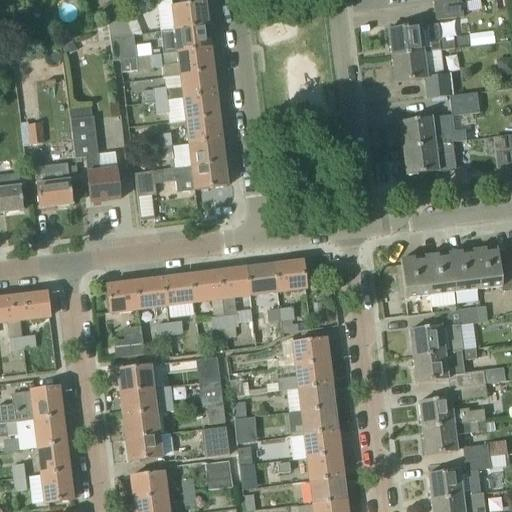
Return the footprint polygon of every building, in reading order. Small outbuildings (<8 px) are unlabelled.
[(456,2),(432,5),(434,22),(463,18),(461,1),(456,2)] [(174,29),(207,25),(204,3),(171,7),(156,9),(158,31),(174,29)] [(133,37),(126,19),(109,26),(111,40),(133,37)] [(391,57),(454,49),(453,40),(438,41),(436,24),(388,30),(391,57)] [(210,50),(207,26),(207,25),(174,29),(177,54),(210,50)] [(77,52),(73,42),(60,47),(65,58),(77,52)] [(118,62),(119,62),(136,59),(134,46),(116,49),(118,62)] [(425,99),(447,97),(451,96),(449,76),(442,76),(439,51),(454,50),(454,49),(391,57),(394,84),(423,80),(425,99)] [(159,56),(147,58),(149,70),(161,68),(178,66),(180,78),(213,74),(210,50),(177,54),(159,56)] [(137,71),(136,59),(119,62),(120,73),(137,71)] [(215,96),(213,74),(180,78),(181,86),(165,88),(166,101),(182,100),(215,96)] [(153,103),(166,101),(165,88),(152,90),(153,103)] [(451,96),(447,97),(450,116),(451,116),(452,117),(463,116),(479,114),(476,93),(451,96)] [(215,96),(182,100),(185,123),(218,119),(215,96)] [(166,114),(168,114),(166,101),(153,103),(155,116),(166,114)] [(98,171),(95,147),(91,108),(68,111),(74,160),(85,158),(89,204),(120,200),(117,169),(98,171)] [(465,131),(463,116),(452,117),(451,116),(450,116),(399,123),(402,149),(434,145),(465,141),(464,131),(465,131)] [(218,119),(185,123),(188,146),(221,141),(218,119)] [(44,145),(40,123),(26,126),(30,147),(44,145)] [(169,134),(158,136),(150,137),(152,150),(171,148),(169,134)] [(188,146),(171,148),(152,150),(147,151),(148,164),(172,161),(173,169),(163,171),(163,172),(224,164),(221,141),(188,146)] [(437,172),(434,145),(402,149),(406,176),(437,172)] [(226,187),(224,164),(163,172),(164,184),(192,181),(194,191),(226,187)] [(71,206),(68,181),(77,180),(76,167),(67,168),(67,167),(44,170),(44,167),(33,168),(38,210),(71,206)] [(156,196),(153,176),(153,173),(134,175),(134,178),(137,198),(156,196)] [(26,188),(24,174),(0,177),(0,214),(22,212),(19,189),(26,188)] [(511,291),(511,279),(509,256),(498,258),(496,248),(472,251),(477,289),(500,287),(501,292),(511,291)] [(477,289),(472,251),(449,254),(454,292),(477,289)] [(454,292),(449,254),(425,257),(429,295),(454,292)] [(429,295),(425,257),(399,260),(403,290),(405,298),(429,295)] [(302,262),(274,266),(277,293),(305,290),(302,262)] [(277,293),(274,266),(246,269),(249,297),(277,293)] [(246,269),(218,273),(221,300),(220,300),(224,328),(225,337),(225,339),(235,338),(234,326),(236,326),(232,299),(249,297),(246,269)] [(218,273),(190,276),(193,304),(210,302),(212,318),(210,318),(211,329),(214,329),(215,338),(225,337),(224,328),(220,300),(221,300),(218,273)] [(162,280),(165,307),(193,304),(190,276),(162,280)] [(162,280),(134,283),(137,311),(165,307),(162,280)] [(134,283),(106,287),(109,314),(137,311),(134,283)] [(19,322),(48,318),(45,294),(16,298),(19,322)] [(16,298),(0,299),(0,324),(7,323),(19,322),(16,298)] [(437,314),(439,327),(408,331),(412,358),(444,354),(462,352),(458,326),(478,324),(476,308),(437,314)] [(292,309),(280,311),(281,323),(282,335),(292,333),(291,320),(293,320),(292,309)] [(281,323),(280,311),(265,312),(267,325),(281,323)] [(22,349),(21,338),(19,322),(7,323),(9,340),(12,361),(24,360),(22,349)] [(167,324),(169,335),(181,333),(180,322),(167,324)] [(169,335),(167,324),(155,325),(156,336),(169,335)] [(112,342),(115,361),(143,357),(139,327),(121,329),(123,341),(112,342)] [(35,348),(33,337),(21,338),(22,349),(35,348)] [(292,343),(295,366),(327,362),(324,339),(292,343)] [(415,384),(454,380),(455,389),(484,385),(482,372),(463,375),(461,362),(475,360),(474,350),(462,352),(444,354),(412,358),(415,384)] [(204,385),(219,383),(216,359),(195,361),(198,385),(204,384),(204,385)] [(327,362),(295,366),(296,377),(276,380),(278,392),(291,390),(330,385),(327,362)] [(149,366),(116,370),(119,393),(152,389),(149,366)] [(243,397),(241,380),(229,382),(231,399),(243,397)] [(222,404),(219,383),(204,385),(204,384),(198,385),(197,385),(200,407),(206,406),(222,404)] [(330,385),(291,390),(292,400),(299,399),(300,413),(333,409),(330,385)] [(455,389),(457,402),(486,398),(484,385),(455,389)] [(119,393),(122,416),(172,410),(169,388),(152,390),(152,389),(119,393)] [(0,425),(6,424),(17,423),(21,423),(33,421),(33,420),(61,417),(57,389),(10,395),(11,405),(0,406),(0,425)] [(417,403),(421,429),(483,421),(482,412),(468,414),(468,410),(451,412),(449,399),(417,403)] [(245,421),(244,407),(244,403),(231,404),(233,422),(245,421)] [(222,404),(206,406),(208,426),(224,424),(222,404)] [(336,432),(333,409),(300,413),(303,436),(336,432)] [(158,435),(155,414),(172,412),(172,410),(122,416),(125,440),(158,435)] [(64,445),(61,417),(33,420),(33,421),(21,423),(23,436),(19,437),(20,450),(37,448),(64,445)] [(483,421),(421,429),(424,456),(456,453),(454,436),(470,434),(485,432),(483,421)] [(18,436),(17,423),(6,424),(8,437),(18,436)] [(259,423),(235,424),(236,436),(260,435),(259,423)] [(228,457),(225,428),(200,431),(204,460),(228,457)] [(339,455),(336,432),(303,436),(306,459),(339,455)] [(125,440),(128,463),(161,459),(158,435),(125,440)] [(40,476),(68,473),(64,445),(37,448),(40,476)] [(487,446),(461,450),(463,460),(488,457),(487,446)] [(251,465),(249,448),(236,450),(239,466),(251,465)] [(342,478),(339,455),(306,459),(309,482),(342,478)] [(430,501),(480,495),(477,472),(490,470),(488,457),(463,460),(464,471),(458,472),(458,470),(426,475),(430,501)] [(206,491),(231,489),(230,474),(229,475),(227,463),(204,465),(205,478),(206,491)] [(289,463),(276,464),(278,474),(290,472),(289,463)] [(13,480),(23,479),(22,467),(12,468),(13,480)] [(71,501),(68,473),(40,476),(44,505),(71,501)] [(129,477),(132,500),(165,496),(162,473),(129,477)] [(309,482),(312,506),(344,502),(342,478),(309,482)] [(23,479),(13,480),(14,492),(24,490),(23,479)] [(183,494),(193,492),(192,479),(181,480),(183,494)] [(184,507),(195,506),(193,492),(183,494),(184,507)] [(482,511),(480,495),(430,501),(431,511),(482,511)] [(133,511),(167,511),(165,496),(132,500),(133,511)] [(345,511),(344,502),(312,506),(312,511),(345,511)]
